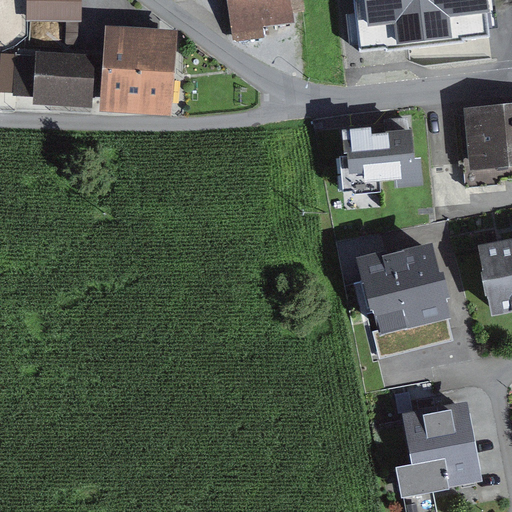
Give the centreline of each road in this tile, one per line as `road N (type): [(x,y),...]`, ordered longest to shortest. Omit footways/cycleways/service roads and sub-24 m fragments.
road 1 (unclassified): [(0,120),(188,125),(260,118),(292,90)]
road 2 (unclassified): [(292,90),(367,96),(511,80)]
road 3 (unclassified): [(152,0),(259,76),(292,90)]
